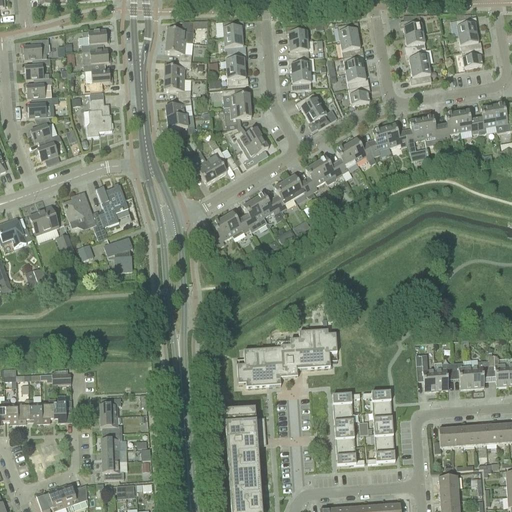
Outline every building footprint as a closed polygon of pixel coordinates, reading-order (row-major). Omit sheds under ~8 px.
[(36,0),(37,8),(71,6),(70,0),(36,0)] [(457,23),(455,24),(457,38),(458,40),(476,37),(474,27),(476,27),(475,20),(471,21),(470,17),(456,17),(457,23)] [(404,40),(422,37),(419,21),(399,25),(400,32),(402,31),(404,40)] [(192,47),(193,34),(194,24),(182,25),(181,34),(167,33),(166,44),(192,47)] [(240,31),(243,31),(242,24),(222,25),(223,41),(241,40),(240,31)] [(355,33),(358,33),(357,26),(336,29),(339,45),(357,42),(355,33)] [(307,45),(305,30),(305,28),(284,30),(285,37),(288,37),(288,46),(307,45)] [(82,41),(78,42),(78,49),(80,49),(80,55),(82,55),(83,55),(89,54),(103,53),(102,47),(108,46),(108,44),(106,44),(105,33),(82,35),(82,41)] [(404,56),(425,53),(422,37),(404,40),(406,49),(403,50),(404,56)] [(480,45),(477,46),(476,37),(458,40),(460,56),(481,52),(480,45)] [(244,49),(242,49),(241,40),(223,41),(224,57),(245,56),(244,49)] [(45,57),(49,55),(48,42),(30,44),(30,50),(20,51),(20,54),(23,53),(23,64),(31,63),(49,62),(46,62),(45,57)] [(361,51),(359,51),(357,42),(339,45),(342,61),(362,57),(361,51)] [(166,44),(165,56),(179,57),(178,64),(190,65),(190,64),(191,58),(192,47),(166,44)] [(289,55),(287,55),(287,62),(308,60),(307,54),(312,54),(311,44),(307,45),(288,46),(289,55)] [(480,59),(482,58),(481,52),(460,56),(463,72),(481,68),(480,59)] [(83,55),(82,55),(82,62),(83,74),(91,74),(104,73),(104,66),(110,66),(110,63),(108,63),(107,53),(103,53),(89,54),(83,55)] [(410,72),(428,68),(425,53),(404,56),(406,63),(408,63),(410,72)] [(243,63),(246,62),(245,56),(224,57),(226,73),(244,72),(243,63)] [(361,65),(364,64),(362,57),(342,61),(345,77),(363,74),(361,65)] [(291,78),(309,76),(308,60),(287,62),(288,69),(290,69),(291,78)] [(42,69),(50,68),(49,62),(31,63),(32,69),(22,70),(22,73),(24,73),(25,83),(33,83),(51,81),(49,81),(48,77),(43,77),(42,69)] [(190,71),(190,65),(178,64),(178,71),(164,71),(164,82),(184,83),(184,71),(190,71)] [(217,65),(208,66),(209,74),(217,74),(217,65)] [(410,88),(431,85),(428,68),(410,72),(411,81),(409,81),(410,88)] [(111,83),(109,83),(108,72),(104,73),(91,74),(92,87),(83,87),(84,95),(102,94),(101,86),(112,85),(111,83)] [(247,81),(244,81),(244,72),(226,73),(227,90),(248,88),(247,81)] [(367,82),(364,83),(363,74),(345,77),(348,93),(368,89),(367,82)] [(290,94),(310,93),(309,76),(291,78),(292,87),(289,87),(290,94)] [(43,88),(51,88),(51,81),(33,83),(33,89),(23,90),(24,92),(26,92),(26,103),(30,102),(57,100),(44,101),(43,88)] [(164,82),(163,94),(178,94),(178,101),(190,101),(190,100),(190,94),(190,83),(184,83),(164,82)] [(367,96),(369,96),(368,89),(348,93),(350,109),(369,105),(367,96)] [(224,93),(221,93),(222,100),(228,99),(229,111),(249,109),(248,98),(246,98),(234,99),(234,92),(224,93)] [(103,108),(103,102),(102,96),(89,97),(90,114),(87,114),(88,120),(83,121),(84,128),(86,129),(86,131),(87,141),(98,140),(98,137),(104,136),(104,135),(111,134),(111,132),(112,132),(112,126),(111,126),(110,119),(109,119),(108,108),(103,108)] [(305,119),(321,110),(312,96),(294,107),(298,113),(300,111),(305,119)] [(45,108),(58,107),(57,100),(30,102),(31,109),(25,109),(25,112),(27,112),(28,122),(34,122),(48,120),(46,120),(45,108)] [(71,102),(72,110),(81,109),(80,101),(71,102)] [(178,108),(164,110),(166,122),(192,118),(190,101),(178,101),(178,108)] [(495,129),(506,127),(503,108),(491,110),(495,129)] [(224,117),(223,117),(224,129),(226,129),(227,129),(237,128),(236,122),(239,122),(250,121),(249,109),(229,111),(230,117),(224,117)] [(491,110),(490,110),(490,109),(485,110),(485,111),(480,112),(481,119),(475,121),(478,136),(478,138),(484,137),(484,135),(485,135),(485,131),(495,129),(491,110)] [(321,110),(305,119),(310,127),(307,129),(311,135),(317,131),(318,133),(327,128),(330,126),(336,122),(331,113),(325,117),(321,110)] [(475,121),(469,122),(467,114),(461,115),(461,114),(457,115),(457,116),(456,116),(459,136),(471,135),(471,137),(478,136),(475,121)] [(449,138),(459,136),(456,116),(444,118),(446,126),(439,127),(443,146),(444,146),(443,142),(449,141),(449,138)] [(182,138),(195,136),(192,118),(166,122),(167,133),(181,132),(182,138)] [(46,128),(50,127),(48,120),(34,122),(37,131),(27,135),(28,138),(30,137),(34,147),(41,144),(58,138),(58,137),(51,140),(46,128)] [(439,127),(433,128),(432,120),(420,123),(424,143),(425,149),(443,146),(439,127)] [(420,123),(419,123),(419,122),(414,123),(415,124),(409,125),(410,132),(402,134),(406,146),(411,165),(426,162),(425,153),(415,154),(413,145),(424,143),(420,123)] [(402,134),(396,136),(394,128),(388,130),(388,129),(383,131),(384,132),(383,132),(388,150),(389,152),(400,148),(401,151),(407,149),(411,165),(406,146),(402,134)] [(242,153),(244,152),(262,142),(256,131),(244,139),(240,133),(230,140),(233,145),(236,144),(242,153)] [(389,152),(388,150),(383,132),(371,136),(374,143),(366,146),(373,160),(379,158),(378,155),(389,152)] [(40,151),(34,153),(35,156),(37,155),(41,165),(57,159),(53,147),(61,144),(58,138),(41,144),(38,145),(40,151)] [(244,152),(242,153),(247,163),(242,166),(246,173),(255,168),(257,167),(257,166),(253,160),(264,154),(268,152),(262,142),(244,152)] [(366,146),(359,150),(355,143),(350,146),(350,145),(346,147),(346,148),(345,149),(356,166),(365,161),(366,164),(372,160),(373,160),(366,146)] [(346,172),(356,166),(345,149),(335,155),(339,162),(334,165),(342,178),(348,175),(346,172)] [(224,160),(219,152),(218,150),(212,153),(215,158),(205,164),(216,182),(226,176),(219,164),(224,160)] [(499,162),(511,158),(511,151),(497,155),(499,162)] [(231,173),(237,169),(230,159),(225,162),(231,173)] [(197,162),(193,164),(190,161),(185,164),(193,179),(199,176),(206,188),(216,182),(205,164),(200,167),(197,162)] [(324,161),(314,167),(325,185),(327,188),(335,183),(336,182),(342,178),(334,165),(328,168),(324,161)] [(314,167),(313,168),(313,167),(309,169),(309,170),(304,173),(308,180),(303,183),(311,196),(317,193),(316,190),(325,185),(314,167)] [(303,183),(297,186),(293,180),(288,183),(288,182),(284,184),(284,185),(283,185),(294,203),(303,197),(305,200),(311,196),(303,183)] [(284,209),(294,203),(283,185),(273,191),(277,198),(272,201),(280,215),(285,212),(284,209)] [(103,190),(95,193),(104,216),(98,218),(101,227),(103,231),(108,229),(118,225),(115,216),(128,212),(119,188),(104,194),(103,190)] [(71,203),(62,206),(64,212),(63,212),(64,214),(71,232),(77,230),(78,228),(76,222),(83,219),(88,232),(92,230),(98,244),(106,241),(103,231),(101,227),(96,229),(91,216),(87,205),(84,195),(70,200),(71,203)] [(272,201),(266,205),(262,198),(252,204),(263,221),(272,216),(274,218),(280,215),(272,201)] [(246,216),(241,220),(249,233),(251,236),(266,227),(263,221),(252,204),(251,204),(247,206),(247,207),(242,210),(246,216)] [(58,231),(53,219),(50,209),(41,212),(42,214),(29,219),(36,239),(58,231)] [(222,221),(221,222),(232,240),(234,244),(244,238),(243,236),(249,233),(241,220),(235,223),(231,216),(226,219),(226,218),(222,221)] [(16,221),(0,227),(0,246),(0,247),(1,249),(12,245),(14,251),(26,247),(21,233),(16,221)] [(222,245),(232,240),(221,222),(211,228),(215,235),(209,238),(217,251),(223,247),(222,245)] [(61,258),(73,254),(68,239),(56,243),(61,258)] [(129,254),(132,253),(128,241),(103,249),(107,261),(108,263),(113,262),(114,276),(131,274),(130,261),(129,261),(129,254)] [(81,264),(92,260),(88,248),(77,253),(81,264)] [(226,264),(225,257),(222,252),(216,256),(222,266),(226,264)] [(70,274),(75,272),(72,263),(67,265),(70,274)] [(41,271),(38,272),(38,271),(31,273),(38,290),(47,287),(41,271)] [(0,290),(2,297),(12,294),(6,278),(0,280),(0,290)] [(243,369),(236,369),(237,388),(245,387),(245,392),(280,389),(279,382),(297,381),(296,373),(329,371),(328,357),(336,356),(335,338),(327,338),(327,334),(298,336),(298,343),(289,343),(289,349),(279,350),(280,352),(243,355),(243,369)] [(434,372),(427,373),(426,358),(415,359),(416,382),(422,381),(423,395),(435,394),(434,372)] [(477,368),(470,368),(471,391),(483,391),(483,385),(482,377),(488,377),(487,358),(487,363),(477,364),(477,368)] [(496,359),(495,358),(493,358),(487,358),(488,377),(494,376),(495,390),(507,389),(505,366),(498,366),(498,362),(498,361),(496,359)] [(470,368),(462,369),(462,365),(451,366),(452,379),(458,379),(459,392),(471,391),(470,368)] [(446,380),(452,379),(451,366),(440,367),(441,372),(434,372),(435,394),(447,393),(446,380)] [(15,372),(3,373),(3,380),(4,384),(7,384),(11,384),(16,384),(15,379),(15,372)] [(70,377),(67,377),(67,373),(53,374),(53,377),(51,377),(51,378),(52,388),(70,387),(70,377)] [(52,388),(51,378),(39,378),(39,383),(46,383),(46,386),(52,385),(52,388)] [(371,400),(371,414),(390,413),(389,395),(362,397),(362,401),(371,400)] [(332,416),(351,415),(350,402),(359,401),(359,397),(331,399),(332,416)] [(120,401),(100,402),(100,409),(99,409),(99,420),(117,419),(116,409),(120,409),(120,401)] [(49,423),(53,423),(52,402),(48,402),(48,405),(40,406),(41,426),(49,426),(49,423)] [(65,405),(57,405),(57,402),(52,402),(53,423),(57,422),(57,426),(66,426),(65,416),(71,416),(71,404),(65,404),(65,405)] [(25,424),(29,424),(28,403),(24,403),(24,406),(16,407),(17,427),(25,427),(25,424)] [(40,406),(33,406),(33,403),(28,403),(29,424),(33,423),(33,427),(41,426),(40,406)] [(16,407),(9,407),(9,404),(4,404),(5,424),(9,424),(9,428),(17,427),(16,407)] [(254,413),(223,415),(229,511),(260,511),(256,450),(265,449),(264,421),(254,422),(254,413)] [(371,414),(373,431),(392,430),(390,413),(371,414)] [(351,415),(332,416),(334,434),(353,433),(351,415)] [(117,419),(99,420),(100,431),(101,431),(101,437),(121,437),(121,429),(117,430),(117,419)] [(497,447),(508,446),(507,428),(495,429),(497,447)] [(485,448),(497,447),(495,429),(484,430),(485,448)] [(373,431),(374,449),(393,447),(392,430),(373,431)] [(474,449),(485,448),(484,430),(472,431),(474,449)] [(451,450),(462,449),(461,431),(449,432),(451,450)] [(462,449),(474,449),(472,431),(461,431),(462,449)] [(440,451),(451,450),(449,432),(438,433),(439,445),(433,446),(434,457),(440,457),(440,451)] [(334,434),(335,451),(354,450),(352,433),(334,434)] [(121,437),(101,437),(102,443),(100,443),(101,455),(118,454),(118,444),(122,444),(121,442),(121,437)] [(374,449),(375,462),(366,463),(366,467),(394,465),(393,447),(374,449)] [(363,463),(355,463),(354,450),(335,451),(336,469),(363,467),(363,463)] [(142,453),(140,453),(141,461),(150,461),(149,453),(142,453)] [(118,454),(101,455),(101,466),(119,465),(118,454)] [(119,465),(101,466),(101,477),(103,477),(103,483),(119,483),(123,483),(123,475),(119,475),(119,465)] [(438,493),(457,492),(456,480),(438,481),(438,493)] [(71,490),(67,491),(66,488),(58,491),(65,510),(65,511),(73,511),(72,508),(87,503),(85,489),(72,493),(71,490)] [(60,511),(65,510),(58,491),(50,494),(51,497),(48,498),(52,511),(56,510),(56,511),(60,511)] [(439,505),(458,504),(457,492),(438,493),(439,505)] [(48,498),(44,499),(43,496),(35,499),(39,511),(49,511),(52,511),(48,498)]
